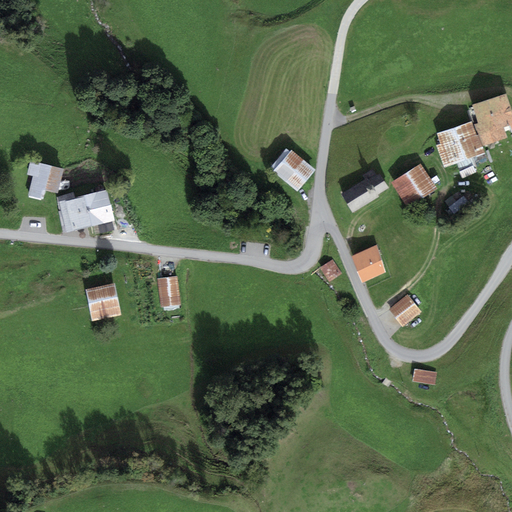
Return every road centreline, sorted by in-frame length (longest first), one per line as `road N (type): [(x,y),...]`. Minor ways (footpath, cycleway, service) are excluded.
road 1 (unclassified): [(360,0),(341,37),(321,193),(377,331),(406,356),(435,353),(511,255)]
road 2 (track): [(329,125),(411,99),(496,93)]
